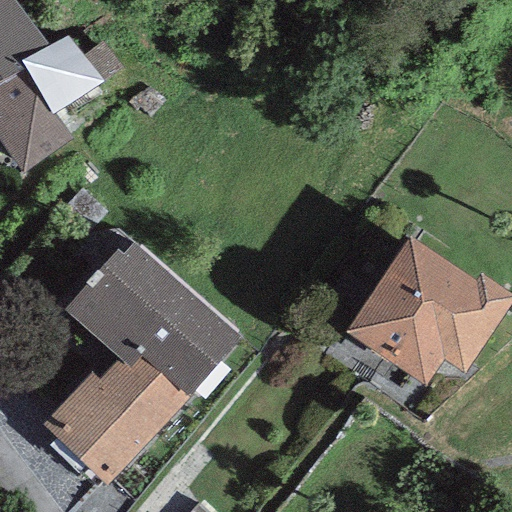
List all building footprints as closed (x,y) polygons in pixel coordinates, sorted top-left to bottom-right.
[(0,0),(0,76),(25,64),(19,55),(48,42),(15,0),(0,0)] [(68,32),(48,42),(19,55),(25,64),(53,109),(102,78),(68,32)] [(25,64),(0,76),(0,133),(23,169),(71,134),(53,109),(25,64)] [(475,275),(409,230),(344,326),(425,380),(442,355),(463,368),(511,296),(511,290),(480,268),(475,275)] [(241,334),(132,236),(121,248),(116,244),(63,304),(119,354),(129,363),(142,350),(188,394),(241,334)] [(215,511),(203,498),(188,511),(215,511)]
